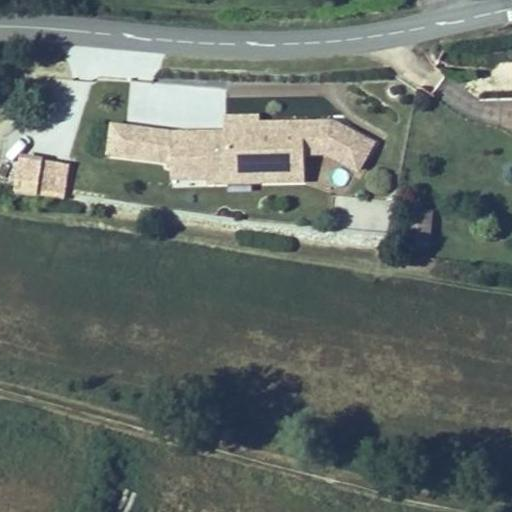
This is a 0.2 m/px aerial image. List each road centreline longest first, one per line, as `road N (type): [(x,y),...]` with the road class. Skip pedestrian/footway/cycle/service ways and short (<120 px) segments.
road 1 (track): [(511,508),(364,483),(0,393)]
road 2 (tertiary): [(0,27),(311,43),(511,9)]
